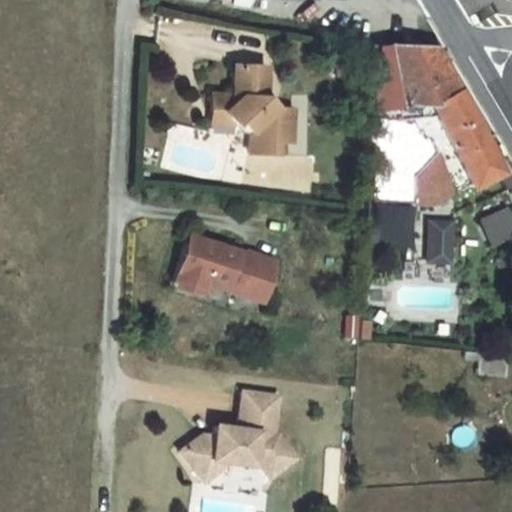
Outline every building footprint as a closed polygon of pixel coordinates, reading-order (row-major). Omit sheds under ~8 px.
[(382,46),(366,44),(367,87),(367,117),(392,119),(407,119),(432,116),(428,107),(456,92),(433,47),(382,46)] [(209,112),(221,113),(233,126),(238,121),(248,132),(247,153),(274,155),(275,142),(289,143),(290,110),(274,110),(263,99),(265,68),(233,66),(231,96),(210,94),(209,112)] [(392,119),(367,117),(368,140),(368,160),(373,161),(371,202),(429,205),(450,194),(454,201),(467,194),(469,192),(466,186),(467,185),(468,188),(497,172),(456,92),(428,107),(432,116),(407,119),(417,140),(397,159),(398,125),(392,119)] [(221,113),(209,112),(209,125),(233,126),(221,113)] [(485,249),(511,237),(511,234),(500,206),(472,217),(485,249)] [(373,244),(404,249),(410,214),(379,209),(373,244)] [(448,262),(449,223),(426,222),(425,261),(448,262)] [(226,282),(263,294),(274,261),(244,252),(243,254),(185,236),(171,282),(175,283),(198,291),(202,292),(205,285),(224,291),(226,282)] [(226,282),(224,291),(261,303),(263,294),(226,282)] [(198,291),(175,283),(173,289),(196,296),(198,291)] [(366,340),(368,321),(359,321),(357,340),(366,340)] [(502,376),(504,354),(465,351),(464,359),(478,360),(477,374),(502,376)] [(292,459),(283,447),(274,435),(270,434),(276,397),(241,392),(235,429),(212,426),(211,437),(199,435),(178,452),(193,472),(208,461),(225,463),(250,467),(250,465),(256,465),(257,466),(266,478),(292,459)] [(208,461),(193,472),(200,482),(225,463),(208,461)]
